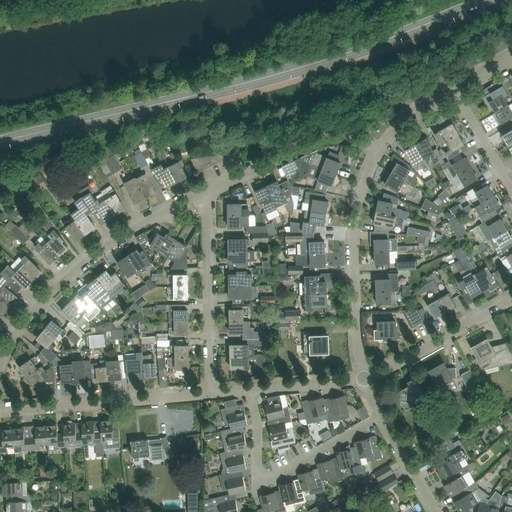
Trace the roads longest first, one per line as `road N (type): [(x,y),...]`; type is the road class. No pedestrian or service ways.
road 1 (tertiary): [(0,142),(310,65),(487,0)]
road 2 (residential): [(0,364),(38,302),(73,268),(122,233),(206,194)]
road 3 (residential): [(363,380),(356,212),(378,150)]
road 4 (residential): [(380,415),(270,481),(256,467),(248,389)]
road 5 (residential): [(0,410),(207,392)]
road 6 (residential): [(207,392),(206,194)]
road 7 (residential): [(206,194),(328,137),(354,137),(378,150)]
road 8 (residential): [(363,380),(511,300)]
